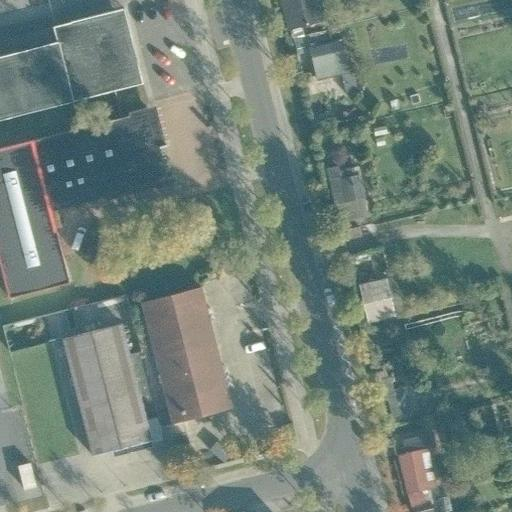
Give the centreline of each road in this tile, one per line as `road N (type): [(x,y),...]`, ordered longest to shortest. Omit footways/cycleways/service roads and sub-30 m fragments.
road 1 (residential): [(351,466),(232,0)]
road 2 (residential): [(175,511),(351,466)]
